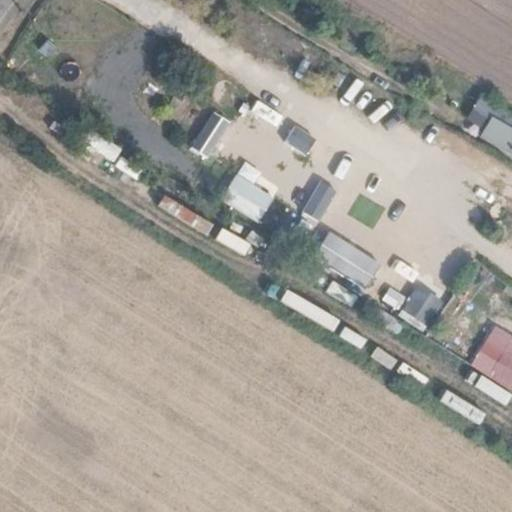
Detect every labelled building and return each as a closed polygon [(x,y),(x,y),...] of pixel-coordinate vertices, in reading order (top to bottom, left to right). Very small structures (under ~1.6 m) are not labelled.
[(278,126),(283,114),(255,102),(250,114),(278,126)] [(511,112),(497,103),(480,129),(511,150),(511,112)] [(188,148),(206,158),(228,121),(211,111),(188,148)] [(302,155),(314,140),(295,125),(283,140),(302,155)] [(195,223),(208,202),(140,159),(129,179),(195,223)] [(219,196),(255,221),(272,198),(235,173),(219,196)] [(285,201),(297,181),(286,174),(274,195),(285,201)] [(297,203),(292,210),(316,225),(321,217),(297,203)] [(237,251),(243,239),(215,222),(208,234),(237,251)] [(380,263),(329,233),(314,258),(365,288),(380,263)] [(411,254),(395,283),(408,290),(424,261),(411,254)] [(283,275),(271,298),(324,327),(337,304),(283,275)] [(511,336),(495,326),(470,364),(511,391),(511,336)] [(511,433),(497,423),(491,433),(510,446),(511,442),(511,433)]
